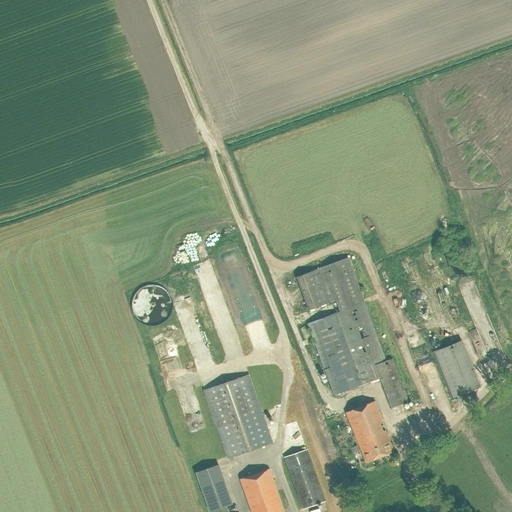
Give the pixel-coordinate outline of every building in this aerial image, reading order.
[(387,360),(349,257),(296,276),(308,311),(335,301),(339,311),(307,323),(333,396),(380,378),(391,409),(408,402),(393,358),(387,360)] [(209,297),(228,356),(238,352),(225,313),(230,312),(222,287),(215,289),(212,280),(203,283),(207,298),(209,297)] [(395,305),(404,300),(399,292),(390,297),(395,305)] [(257,353),(272,348),(260,305),(244,310),(257,353)] [(480,387),(462,340),(432,352),(451,400),(480,387)] [(249,374),(203,390),(227,459),(273,443),(249,374)] [(375,401),(346,413),(365,462),(393,451),(386,430),(383,431),(380,423),(383,422),(375,401)] [(307,449),(283,457),(301,510),(326,501),(307,449)] [(208,511),(209,511),(232,504),(218,465),(195,473),(208,511)] [(284,511),(269,469),(239,479),(250,511),(284,511)]
